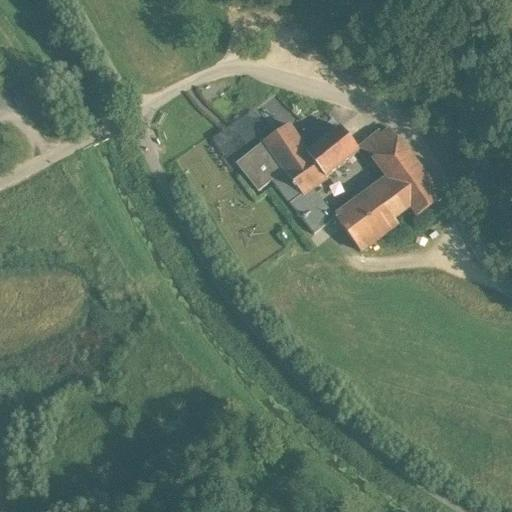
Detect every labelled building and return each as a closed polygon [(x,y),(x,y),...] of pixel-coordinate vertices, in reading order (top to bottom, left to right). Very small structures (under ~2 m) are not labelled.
[(288,127),(263,143),(268,150),(254,161),(271,182),(282,198),(296,188),(302,195),(302,196),(310,190),(319,184),(324,180),(306,157),(306,156),(288,127)] [(234,129),(218,138),(229,157),(245,149),(234,129)] [(306,156),(306,157),(324,180),(358,153),(356,152),(339,130),(306,156)] [(422,176),(390,133),(379,140),(385,151),(374,159),(389,180),(408,210),(416,220),(440,203),(422,176)] [(377,140),(375,138),(356,152),(358,153),(374,159),(385,151),(379,140),(378,139),(377,140)] [(263,143),(235,165),(240,172),(254,161),(268,150),(263,143)] [(254,161),(240,172),(257,193),(271,182),(254,161)] [(333,220),(333,221),(359,254),(396,227),(391,220),(408,210),(389,180),(333,220)] [(296,188),(282,198),(288,206),(302,196),(302,195),(296,188)] [(302,196),(288,206),(312,237),(333,221),(333,220),(310,190),(302,196)]
